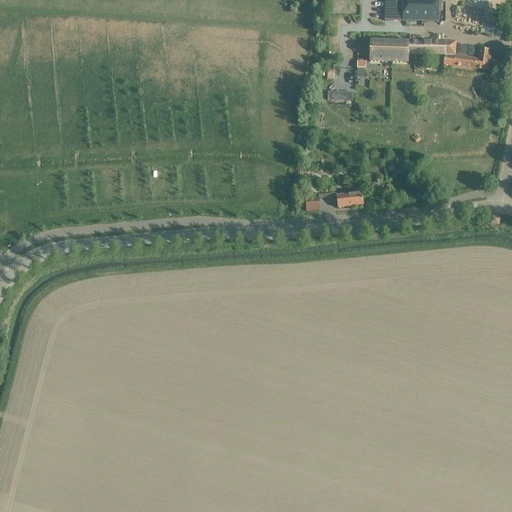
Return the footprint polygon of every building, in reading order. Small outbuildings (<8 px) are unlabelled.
[(438,22),(437,0),(387,0),(387,21),(438,22)] [(487,71),(490,51),(477,50),(476,59),(454,56),(454,43),(369,41),(369,62),(406,63),(406,54),(452,55),(452,57),(443,57),(442,66),(487,71)] [(345,97),(330,96),(329,108),(344,109),(345,97)] [(363,206),(362,194),(344,196),(337,197),(338,208),(363,206)] [(307,211),(319,210),(318,198),(306,199),(307,211)]
